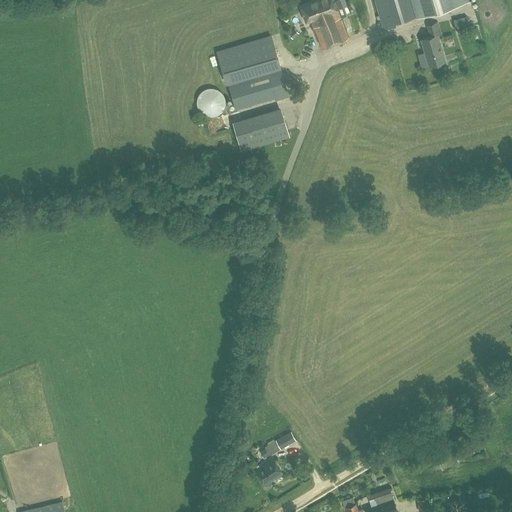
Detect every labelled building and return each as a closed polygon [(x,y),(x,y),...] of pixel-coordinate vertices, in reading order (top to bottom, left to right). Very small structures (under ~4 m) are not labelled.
[(311,20),(322,48),(348,38),(337,9),(338,9),(334,0),(317,0),(305,5),(299,7),(305,22),(311,20)] [(344,0),(337,0),(336,1),(340,12),(348,9),(344,0)] [(374,0),(383,26),(384,29),(396,25),(395,22),(468,0),(374,0)] [(421,39),(429,65),(445,60),(437,35),(441,34),(438,22),(427,25),(431,36),(421,39)] [(288,34),(293,39),(299,33),(294,28),(288,34)] [(226,82),(228,81),(236,109),(275,97),(276,99),(289,95),(271,34),(216,50),(226,82)] [(197,103),(197,105),(197,106),(198,107),(198,108),(199,109),(199,110),(200,111),(201,112),(202,113),(203,114),(204,114),(205,115),(206,115),(208,116),(209,116),(210,116),(213,116),(214,116),(215,116),(216,115),(217,115),(219,114),(220,113),(221,113),(222,112),(222,111),(223,110),(224,109),(224,108),(225,106),(225,105),(225,104),(225,103),(225,101),(225,100),(225,99),(225,98),(224,96),(224,95),(223,94),(223,93),(222,92),(221,91),(220,91),(219,90),(218,89),(217,89),(216,88),(214,88),(213,88),(212,87),(211,87),(209,88),(208,88),(207,88),(206,88),(205,89),(204,90),(203,90),(202,91),(201,92),(200,93),(199,94),(198,95),(198,96),(197,97),(197,98),(197,100),(197,101),(197,102),(197,103)] [(233,121),(242,151),(291,136),(282,106),(233,121)] [(283,449),(299,445),(296,433),(280,436),(283,449)] [(460,449),(464,457),(475,453),(471,444),(460,449)] [(254,469),(265,486),(283,474),(272,457),(254,469)] [(367,508),(368,511),(392,511),(397,510),(393,499),(391,494),(392,494),(389,488),(373,493),(377,504),(367,508)] [(346,507),(347,511),(358,511),(356,504),(355,504),(353,497),(344,500),(347,507),(346,507)] [(418,500),(420,511),(429,510),(427,498),(418,500)] [(19,511),(18,511),(64,511),(62,501),(19,511)]
